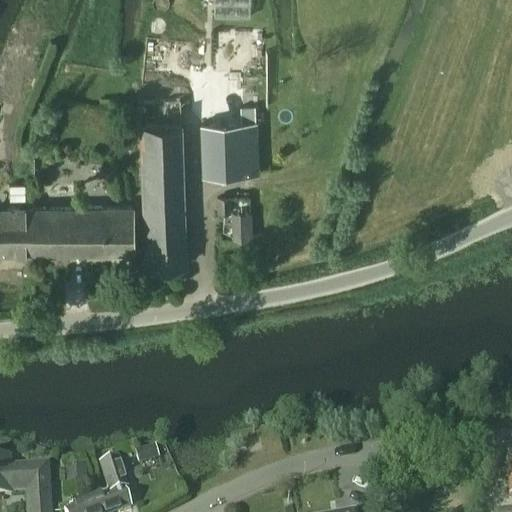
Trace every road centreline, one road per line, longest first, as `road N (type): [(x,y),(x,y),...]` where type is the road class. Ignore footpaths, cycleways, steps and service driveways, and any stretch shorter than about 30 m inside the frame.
road 1 (unclassified): [(0,329),(268,299),(370,274),(511,216)]
road 2 (tertiary): [(192,511),(290,466),(511,435)]
